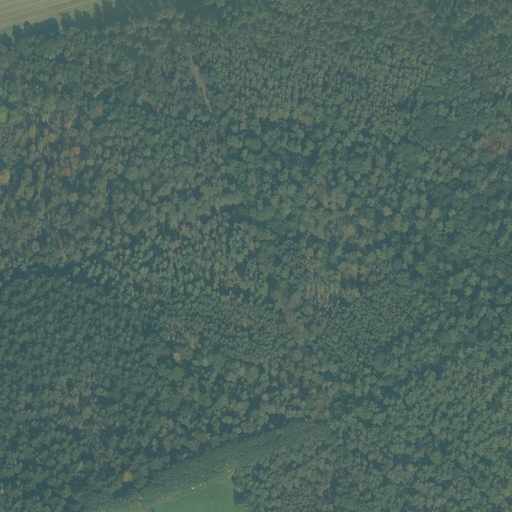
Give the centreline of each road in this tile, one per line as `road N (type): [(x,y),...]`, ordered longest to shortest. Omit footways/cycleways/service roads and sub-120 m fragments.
road 1 (track): [(511,412),(375,258),(408,152)]
road 2 (track): [(249,205),(0,292)]
road 3 (track): [(101,511),(325,422)]
road 4 (track): [(325,422),(249,205)]
road 5 (unclassified): [(0,61),(205,0)]
road 6 (track): [(325,422),(511,319)]
road 7 (track): [(178,6),(249,205)]
road 8 (track): [(408,152),(249,205)]
